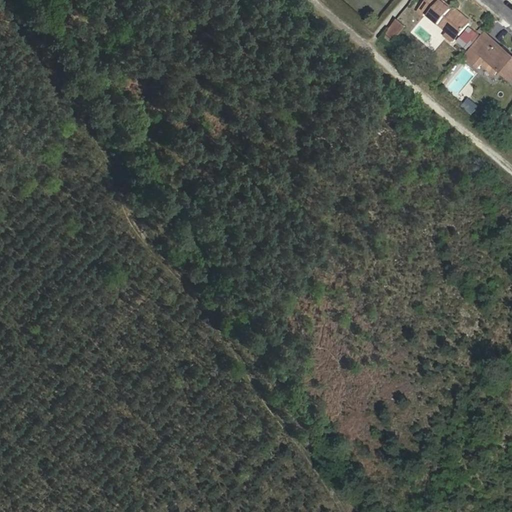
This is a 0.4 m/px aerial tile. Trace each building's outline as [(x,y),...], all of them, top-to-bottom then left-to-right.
[(444,0),(427,0),(419,10),(426,15),(428,12),(450,31),(451,32),(454,29),(461,34),(471,22),(463,16),(462,18),(455,12),(456,10),(444,0)] [(390,31),(397,37),(405,27),(398,21),(390,31)] [(449,33),(457,39),(461,34),(454,29),(451,32),(450,31),(449,33)] [(395,40),(397,37),(390,31),(387,34),(395,40)] [(476,55),(492,40),(484,33),(469,50),(476,55)] [(476,55),(471,61),(472,62),(480,53),(492,40),(476,55)] [(511,56),(492,40),(480,53),(472,62),(480,69),(487,60),(511,81),(511,56)] [(469,50),(465,56),(471,61),(476,55),(469,50)] [(499,120),(490,130),(495,135),(504,124),(499,120)]
